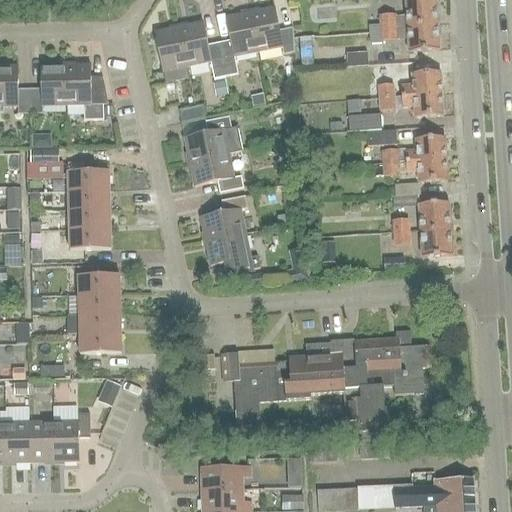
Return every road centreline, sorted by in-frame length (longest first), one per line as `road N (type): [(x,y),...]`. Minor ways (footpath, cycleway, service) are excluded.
road 1 (residential): [(187,309),(485,293)]
road 2 (unclassified): [(464,0),(485,293)]
road 3 (unclassified): [(511,292),(493,0)]
road 4 (residential): [(187,309),(128,29)]
road 5 (residential): [(117,471),(187,309)]
road 6 (residential): [(0,504),(85,503),(117,471)]
road 7 (unclassified): [(485,293),(493,423)]
road 8 (residential): [(128,29),(0,33)]
